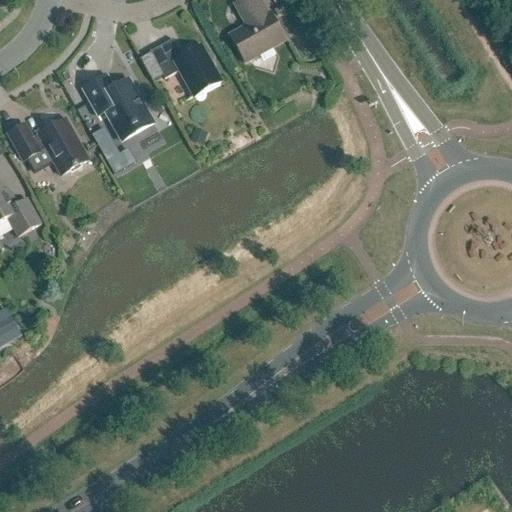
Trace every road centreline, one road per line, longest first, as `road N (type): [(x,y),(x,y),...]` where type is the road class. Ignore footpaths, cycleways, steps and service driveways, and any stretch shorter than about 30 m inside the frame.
road 1 (primary): [(418,261),(408,277),(335,322),(208,427)]
road 2 (primary): [(208,427),(441,299)]
road 3 (primary): [(74,511),(208,427)]
road 4 (tertiary): [(472,175),(454,165),(377,71)]
road 5 (tertiary): [(377,71),(429,178),(431,201)]
